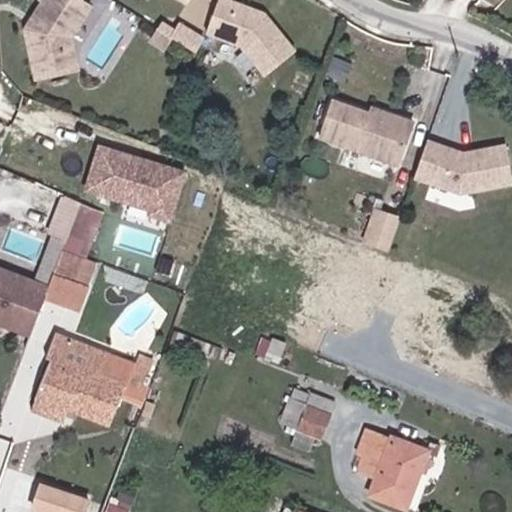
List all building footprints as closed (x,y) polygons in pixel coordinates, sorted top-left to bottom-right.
[(45,0),(46,0),(27,30),(38,80),(78,71),(71,40),(81,22),(70,16),(80,0),(45,0)] [(90,6),(80,0),(70,16),(81,22),(90,6)] [(265,14),(228,0),(219,0),(207,33),(242,46),(266,75),(295,51),(265,14)] [(165,17),(153,40),(168,48),(180,25),(165,17)] [(174,38),(196,52),(204,40),(182,25),(174,38)] [(335,99),(321,135),(398,164),(414,122),(385,111),(383,117),(372,112),(335,99)] [(385,111),(374,107),(372,112),(383,117),(385,111)] [(175,218),(192,169),(103,138),(86,188),(175,218)] [(464,155),(428,141),(415,177),(460,194),(511,184),(511,179),(506,147),(464,155)] [(389,253),(401,219),(376,210),(365,243),(389,253)] [(113,236),(127,242),(132,231),(119,225),(113,236)] [(33,283),(48,289),(53,274),(62,250),(66,240),(52,235),(33,283)] [(62,250),(53,274),(73,282),(83,258),(62,250)] [(0,325),(29,337),(48,289),(33,283),(0,269),(0,325)] [(51,360),(36,397),(68,410),(109,426),(125,387),(99,376),(108,355),(55,334),(46,358),(51,360)] [(128,382),(144,388),(150,372),(134,366),(128,382)] [(311,393),(307,404),(331,414),(335,403),(311,393)] [(68,410),(36,397),(31,411),(63,423),(68,410)] [(321,439),(331,414),(307,404),(296,430),(321,439)] [(367,430),(358,453),(362,455),(356,472),(375,479),(369,495),(407,509),(428,452),(367,430)] [(47,477),(36,506),(51,511),(93,511),(99,496),(47,477)]
